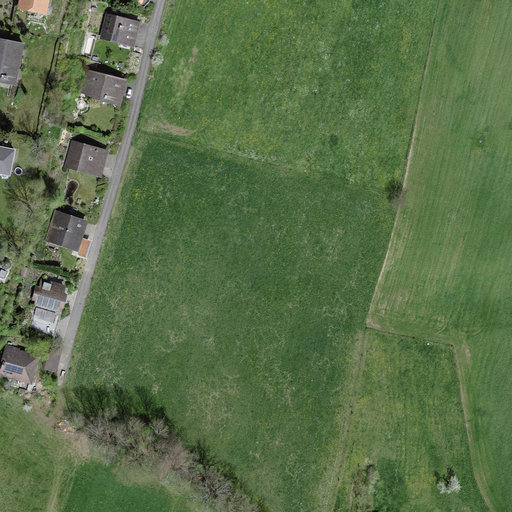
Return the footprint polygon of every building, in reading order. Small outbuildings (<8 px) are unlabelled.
[(22,0),(21,7),(30,8),(33,6),(44,8),(47,6),(48,0),(22,0)] [(110,14),(104,36),(120,40),(119,43),(134,47),(140,22),(110,14)] [(0,76),(1,77),(1,79),(7,80),(7,78),(16,80),(23,44),(0,39),(0,76)] [(90,82),(88,91),(105,95),(104,98),(118,101),(124,80),(88,71),(86,81),(90,82)] [(86,169),(86,171),(99,174),(105,152),(72,143),(67,163),(86,169)] [(0,171),(9,174),(14,150),(0,147),(0,171)] [(49,237),(76,246),(84,222),(57,213),(49,237)] [(36,307),(30,330),(51,336),(55,321),(57,322),(63,301),(60,300),(64,287),(42,281),(40,288),(36,290),(35,293),(35,297),(37,300),(35,307),(36,307)] [(7,346),(2,364),(1,364),(0,366),(0,371),(12,375),(9,386),(27,391),(35,362),(27,360),(29,352),(7,346)]
